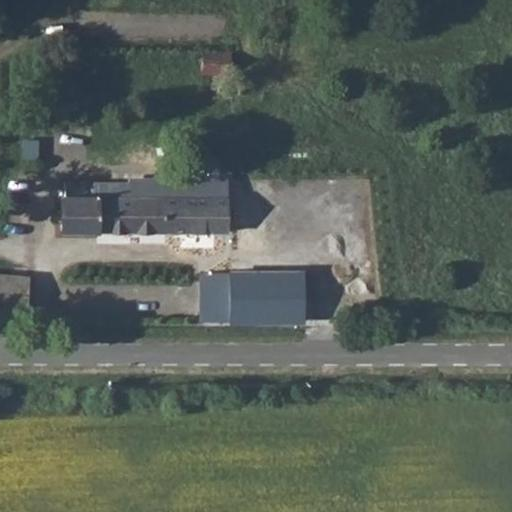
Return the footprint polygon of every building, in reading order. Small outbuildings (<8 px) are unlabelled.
[(61,197),(61,232),(224,232),(224,179),(163,179),(163,197),(128,197),(128,182),(93,182),(93,197),(61,197)] [(203,273),(203,321),(229,321),(228,273),(203,273)] [(228,273),(229,321),(302,321),(302,312),(302,286),(302,273),(228,273)] [(0,275),(0,316),(24,319),(27,278),(0,275)] [(302,286),(302,312),(324,313),(325,286),(302,286)]
